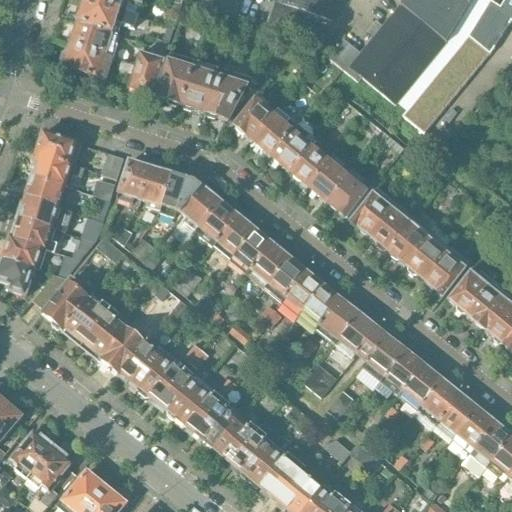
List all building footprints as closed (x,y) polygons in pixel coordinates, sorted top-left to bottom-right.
[(144,0),(84,0),(85,1),(84,2),(138,20),(139,19),(120,13),(124,1),(142,7),(144,0)] [(275,0),(274,5),(297,12),(332,24),(340,0),(275,0)] [(410,0),(405,0),(400,9),(445,47),(446,47),(457,29),(410,0)] [(474,0),(410,0),(457,29),(474,0)] [(511,0),(505,0),(500,9),(497,15),(511,23),(511,24),(511,0)] [(84,2),(81,11),(77,14),(75,20),(78,23),(77,25),(117,38),(121,27),(135,31),(138,20),(84,2)] [(178,15),(181,7),(171,3),(168,12),(178,15)] [(490,3),(478,23),(501,38),(511,23),(497,15),(500,9),(490,3)] [(294,23),(297,12),(274,5),(271,15),(294,23)] [(208,22),(210,16),(185,8),(182,16),(207,25),(208,22)] [(394,109),(445,47),(400,9),(361,56),(345,42),(329,61),(358,85),(361,81),(394,109)] [(290,34),(294,23),(271,15),(267,27),(290,34)] [(210,16),(208,22),(223,27),(225,21),(210,16)] [(469,36),(468,39),(489,57),(491,55),(501,38),(478,23),(469,36)] [(70,47),(112,61),(117,47),(115,46),(117,38),(77,25),(74,33),(70,35),(68,42),(70,45),(70,47)] [(169,44),(173,31),(166,29),(162,42),(169,44)] [(462,46),(460,49),(481,67),(489,57),(468,39),(462,46)] [(112,61),(70,47),(67,55),(63,57),(61,64),(63,67),(62,69),(105,83),(112,61)] [(460,49),(451,59),(473,77),(481,67),(460,49)] [(132,78),(128,91),(151,98),(163,63),(140,55),(135,68),(132,78)] [(193,64),(169,56),(155,99),(167,103),(168,106),(174,108),(178,107),(179,107),(193,64)] [(451,59),(443,69),(465,86),(473,77),(451,59)] [(132,78),(135,68),(118,63),(116,63),(115,68),(118,74),(115,83),(125,86),(125,85),(125,84),(127,77),(132,78)] [(217,72),(193,64),(179,107),(181,108),(182,111),(189,113),(192,112),(203,115),(217,72)] [(443,69),(435,79),(457,96),(465,86),(443,69)] [(250,83),(217,72),(203,115),(205,115),(206,119),(213,121),(216,119),(227,123),(250,83)] [(435,79),(427,89),(449,106),(457,96),(435,79)] [(427,89),(419,98),(440,116),(449,106),(427,89)] [(419,98),(411,108),(432,126),(440,116),(419,98)] [(252,143),(273,117),(254,101),(232,127),(252,143)] [(411,108),(402,119),(424,137),(432,126),(411,108)] [(273,117),(252,143),(255,145),(255,148),(259,150),(261,151),(270,158),(292,132),(296,127),(277,112),(273,117)] [(270,158),(289,173),(311,147),(292,132),(270,158)] [(81,147),(45,135),(45,137),(41,136),(40,141),(39,142),(37,148),(37,150),(35,156),(84,173),(85,171),(74,168),(69,166),(70,159),(76,161),(81,147)] [(405,151),(385,135),(380,142),(399,158),(405,151)] [(457,142),(446,155),(459,166),(470,152),(457,142)] [(289,173),(308,189),(329,162),(311,147),(289,173)] [(31,178),(67,190),(71,177),(82,180),(84,173),(35,156),(35,157),(38,157),(35,166),(33,167),(31,174),(32,176),(31,178)] [(124,160),(108,156),(102,177),(117,182),(124,160)] [(130,162),(123,184),(118,200),(133,205),(135,200),(141,202),(151,169),(130,162)] [(308,189),(327,204),(348,178),(329,162),(308,189)] [(173,176),(151,169),(141,202),(148,204),(146,210),(160,214),(173,176)] [(182,217),(203,190),(197,186),(193,183),(173,176),(160,214),(161,214),(161,216),(174,221),(177,214),(182,217)] [(60,211),(67,190),(31,178),(30,181),(28,182),(26,189),(27,191),(24,199),(60,211)] [(367,193),(348,178),(327,204),(346,219),(367,193)] [(97,199),(102,201),(112,204),(115,192),(101,187),(97,199)] [(220,204),(203,190),(182,217),(188,220),(184,225),(195,235),(220,204)] [(391,210),(372,195),(350,223),(368,238),(391,210)] [(20,209),(18,216),(18,218),(18,220),(53,231),(65,236),(72,215),(60,211),(24,199),(22,208),(20,209)] [(105,223),(112,204),(102,201),(97,213),(100,214),(98,220),(96,220),(95,222),(104,225),(105,223)] [(237,218),(220,204),(195,235),(213,249),(237,218)] [(410,225),(391,210),(368,238),(387,253),(410,225)] [(213,249),(229,262),(254,232),(237,218),(213,249)] [(11,240),(53,254),(56,245),(49,243),(53,231),(18,220),(17,222),(15,224),(13,231),(14,232),(11,240)] [(87,221),(85,227),(101,232),(103,227),(87,221)] [(387,253),(406,268),(428,240),(410,225),(387,253)] [(118,227),(111,239),(117,244),(125,231),(118,227)] [(124,250),(133,235),(125,231),(117,244),(124,250)] [(229,262),(246,276),(271,246),(254,232),(229,262)] [(11,240),(9,240),(8,242),(6,244),(4,250),(4,253),(2,262),(34,272),(37,273),(44,252),(53,255),(53,254),(11,240)] [(96,250),(116,267),(125,257),(105,240),(96,250)] [(155,252),(142,240),(130,253),(144,265),(153,255),(155,252)] [(406,268),(424,283),(447,255),(428,240),(406,268)] [(74,251),(72,259),(81,262),(95,244),(87,242),(82,241),(79,253),(74,251)] [(289,260),(271,246),(246,276),(264,291),(289,260)] [(153,255),(144,265),(152,272),(161,262),(153,255)] [(466,271),(447,255),(424,283),(443,298),(466,271)] [(59,278),(54,277),(53,279),(65,282),(81,262),(72,259),(65,257),(59,278)] [(306,274),(289,260),(264,291),(281,305),(306,274)] [(2,262),(0,266),(0,284),(9,288),(8,293),(25,299),(34,272),(2,262)] [(324,288),(306,274),(281,305),(299,319),(324,288)] [(489,289),(470,274),(447,302),(466,317),(489,289)] [(179,277),(170,288),(178,295),(187,284),(179,277)] [(33,304),(42,311),(65,282),(53,279),(33,304)] [(61,334),(91,298),(70,282),(42,317),(52,325),(52,329),(57,333),(60,332),(61,334)] [(156,282),(148,291),(156,298),(164,289),(156,282)] [(187,284),(178,295),(186,302),(196,292),(187,284)] [(340,301),(324,288),(299,319),(315,332),(340,301)] [(164,289),(156,298),(163,305),(171,295),(164,289)] [(507,304),(489,289),(466,317),(485,332),(507,304)] [(115,290),(107,301),(113,306),(122,296),(115,290)] [(108,313),(91,298),(61,334),(65,336),(69,339),(73,339),(82,346),(89,337),(108,313)] [(359,316),(340,301),(315,332),(334,347),(359,316)] [(181,303),(171,315),(177,320),(187,309),(181,303)] [(511,336),(511,308),(507,304),(485,332),(504,348),(511,336)] [(269,308),(261,317),(267,323),(275,313),(269,308)] [(127,328),(108,313),(89,337),(82,346),(91,354),(91,358),(99,364),(127,328)] [(274,328),(282,319),(275,313),(267,323),(274,328)] [(216,316),(210,323),(218,330),(224,324),(216,316)] [(383,335),(359,316),(334,347),(353,362),(357,358),(361,362),(383,335)] [(118,379),(120,377),(146,344),(127,328),(99,364),(118,379)] [(406,354),(388,339),(383,335),(361,362),(366,365),(362,370),(381,385),(406,354)] [(309,342),(299,353),(307,360),(317,349),(309,342)] [(165,359),(146,344),(120,377),(129,385),(129,389),(136,394),(165,359)] [(194,348),(184,361),(190,367),(201,353),(194,348)] [(201,353),(190,367),(197,372),(208,359),(201,353)] [(424,369),(406,354),(381,385),(375,392),(387,402),(393,395),(399,399),(424,369)] [(291,367),(276,355),(268,366),(282,378),(291,367)] [(183,374),(165,359),(136,394),(143,400),(148,400),(156,407),(183,374)] [(322,401),(337,381),(318,367),(303,386),(322,401)] [(442,384),(424,369),(399,399),(406,406),(401,412),(412,420),(417,414),(442,384)] [(202,389),(183,374),(156,407),(166,415),(166,419),(173,424),(202,389)] [(290,391),(273,377),(265,388),(281,401),(290,391)] [(229,381),(221,391),(227,396),(235,386),(238,383),(233,379),(231,382),(229,381)] [(460,398),(442,384),(417,414),(435,429),(460,398)] [(243,393),(235,386),(227,396),(235,402),(243,393)] [(221,404),(202,389),(173,424),(180,430),(185,429),(194,437),(221,404)] [(343,394),(328,414),(338,422),(356,399),(349,393),(346,396),(343,394)] [(477,412),(460,398),(435,429),(452,443),(477,412)] [(0,445),(22,419),(0,400),(0,445)] [(239,419),(221,404),(194,437),(203,444),(204,449),(210,454),(239,419)] [(494,426),(477,412),(452,443),(464,452),(468,447),(473,452),(494,426)] [(258,434),(239,419),(210,454),(218,460),(222,460),(231,467),(258,434)] [(511,440),(494,426),(473,452),(479,456),(475,461),(486,470),(511,440)] [(277,449),(258,434),(231,467),(241,475),(241,479),(248,485),(277,449)] [(26,482),(53,449),(42,440),(40,441),(33,435),(10,463),(17,469),(14,472),(26,482)] [(428,440),(420,448),(427,454),(434,445),(428,440)] [(511,474),(511,440),(486,470),(498,480),(502,475),(508,480),(511,474)] [(343,466),(350,457),(352,455),(351,454),(336,443),(323,449),(343,466)] [(378,461),(358,445),(351,454),(352,455),(350,457),(369,472),(378,461)] [(53,449),(26,482),(39,492),(41,489),(49,495),(72,467),(65,461),(67,460),(53,449)] [(300,468),(277,449),(248,485),(255,490),(259,490),(273,501),(300,468)] [(401,459),(393,468),(399,474),(408,464),(401,459)] [(13,479),(0,468),(0,482),(3,491),(13,479)] [(304,511),(324,488),(305,472),(300,468),(273,501),(278,505),(286,511),(304,511)] [(88,511),(106,491),(87,475),(58,510),(60,511),(88,511)] [(334,511),(342,503),(324,488),(304,511),(334,511)] [(106,491),(88,511),(121,511),(126,507),(106,491)] [(2,492),(0,495),(0,504),(6,508),(11,508),(16,501),(2,492)] [(28,511),(46,511),(52,506),(41,497),(29,511),(28,511)] [(353,511),(342,503),(334,511),(353,511)]
